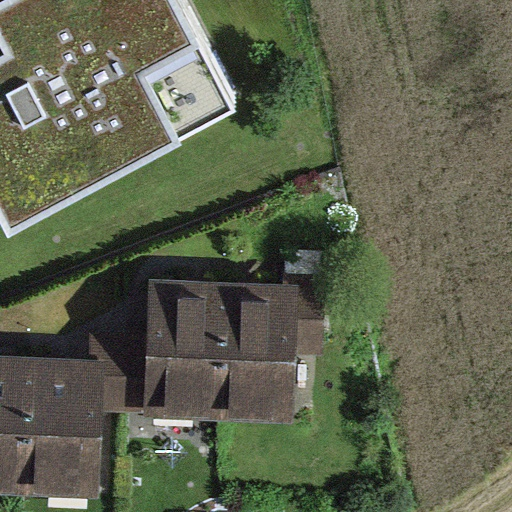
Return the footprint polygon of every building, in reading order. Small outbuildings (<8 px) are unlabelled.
[(189,0),(0,0),(0,185),(13,209),(237,91),(189,0)] [(224,279),(154,277),(151,399),(221,401),(224,279)] [(294,281),(224,279),(221,401),(291,403),(294,281)] [(28,356),(0,355),(0,475),(23,476),(28,356)] [(100,359),(28,356),(23,476),(95,479),(100,359)]
